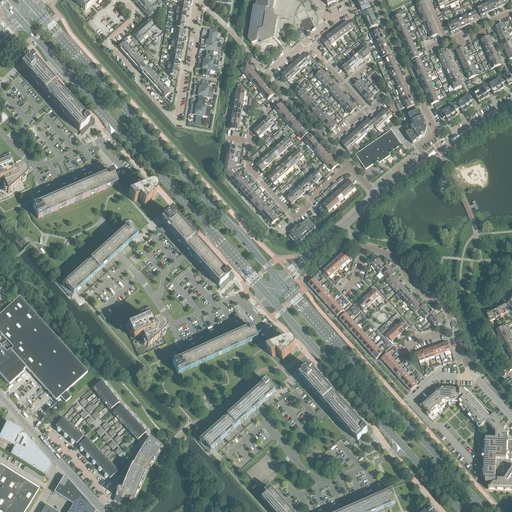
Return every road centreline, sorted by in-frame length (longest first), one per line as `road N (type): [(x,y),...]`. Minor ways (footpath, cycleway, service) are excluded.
road 1 (tertiary): [(281,282),(31,6)]
road 2 (tertiary): [(487,511),(281,282)]
road 3 (tertiary): [(117,129),(267,295)]
road 4 (tertiary): [(267,295),(403,446)]
road 5 (residential): [(173,120),(113,47),(133,20),(121,0)]
road 6 (tertiary): [(20,20),(117,129)]
road 7 (residential): [(454,327),(445,304),(414,285),(398,257),(363,246)]
road 8 (residential): [(173,120),(181,74),(192,65),(193,0)]
